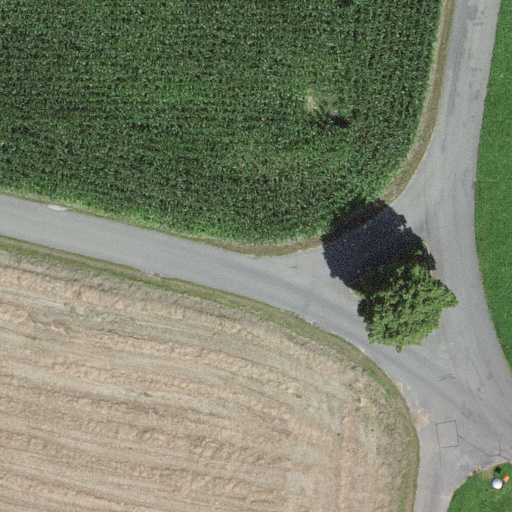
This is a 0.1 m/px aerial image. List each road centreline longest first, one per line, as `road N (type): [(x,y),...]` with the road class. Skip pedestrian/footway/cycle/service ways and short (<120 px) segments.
road 1 (unclassified): [(294,291),(0,206)]
road 2 (unclassified): [(453,167),(455,273),(476,400)]
road 3 (unclassified): [(476,400),(294,291)]
road 4 (unclassified): [(294,291),(345,270),(420,208),(453,167)]
road 5 (unclassified): [(475,0),(453,167)]
road 6 (track): [(476,400),(431,511)]
